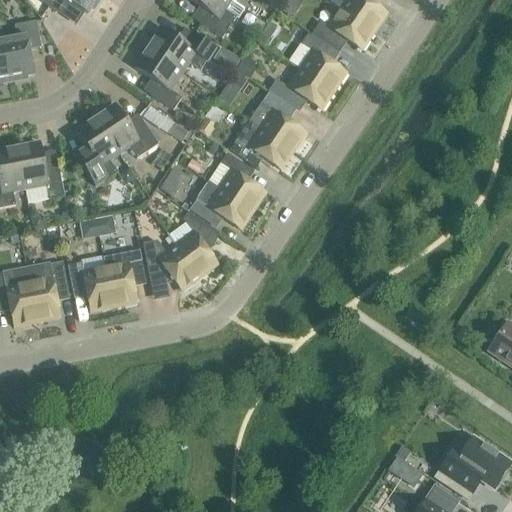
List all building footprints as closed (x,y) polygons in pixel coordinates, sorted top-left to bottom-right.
[(99,0),(37,0),(37,1),(77,28),(86,15),(87,15),(91,9),(93,10),(99,0)] [(245,11),(230,1),(228,0),(186,0),(207,14),(199,26),(221,40),(235,19),(238,21),(245,11)] [(346,0),(339,11),(373,34),(386,16),(362,0),(346,0)] [(330,48),(333,50),(339,41),(343,40),(361,53),(373,34),(339,11),(327,29),(319,24),(311,36),(330,48)] [(2,42),(10,83),(26,80),(26,78),(33,76),(29,52),(40,50),(35,23),(14,27),(16,39),(2,42)] [(159,30),(146,50),(182,74),(188,64),(200,72),(214,50),(192,36),(185,47),(159,30)] [(299,71),(333,94),(345,76),(322,60),(330,48),(311,36),(310,37),(307,36),(300,46),(311,53),(299,71)] [(0,84),(10,83),(2,42),(0,42),(0,84)] [(182,74),(146,50),(133,69),(158,86),(151,98),(172,113),(181,100),(169,92),(182,74)] [(289,108),(293,111),(299,101),(302,100),(321,112),(333,94),(299,71),(287,89),(275,81),(267,93),(268,94),(289,108)] [(259,131),(293,154),(305,136),(281,120),(289,108),(268,94),(260,106),(271,113),(259,130),(259,131)] [(127,113),(139,119),(148,102),(135,96),(127,113)] [(95,120),(118,155),(128,149),(136,161),(157,146),(143,124),(131,132),(114,107),(95,120)] [(108,162),(118,155),(95,120),(75,133),(83,145),(71,153),(95,188),(116,174),(108,162)] [(259,131),(259,130),(248,123),(229,152),(250,166),(257,156),(280,172),(293,154),(259,131)] [(16,149),(24,191),(46,187),(48,201),(63,198),(58,172),(45,175),(39,145),(16,149)] [(24,191),(16,149),(0,152),(0,210),(15,208),(12,193),(24,191)] [(222,167),(210,185),(252,214),(265,195),(241,180),(248,170),(227,155),(220,166),(222,167)] [(205,180),(215,162),(205,156),(195,174),(205,180)] [(252,214),(210,185),(208,184),(189,212),(210,226),(216,216),(240,232),(252,214)] [(174,247),(199,280),(217,267),(203,249),(203,246),(213,231),(187,214),(182,221),(191,234),(174,247)] [(111,216),(95,219),(97,231),(114,228),(111,216)] [(78,223),(81,235),(97,231),(95,219),(78,223)] [(199,280),(174,247),(164,254),(156,243),(142,246),(150,285),(165,282),(165,278),(168,276),(181,293),(199,280)] [(127,265),(105,270),(113,310),(135,306),(131,284),(133,281),(144,279),(139,253),(125,256),(127,265)] [(62,264),(26,271),(36,325),(59,321),(55,299),(57,296),(68,294),(62,264)] [(113,310),(105,270),(82,274),(80,265),(67,267),(72,293),(82,291),(86,293),(90,315),(113,310)] [(13,330),(36,325),(26,271),(0,276),(0,307),(6,306),(9,308),(13,330)] [(511,329),(506,326),(487,354),(511,370),(511,329)] [(454,451),(439,473),(468,492),(475,482),(479,482),(493,491),(510,466),(473,441),(462,456),(454,451)] [(408,454),(401,449),(396,456),(403,461),(408,454)] [(446,511),(453,501),(433,488),(423,503),(425,504),(419,511),(446,511)]
